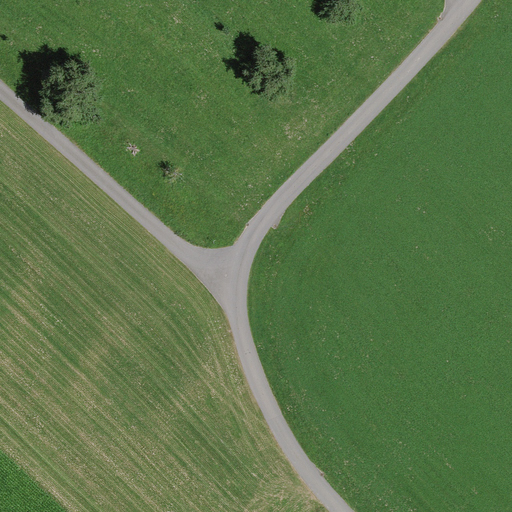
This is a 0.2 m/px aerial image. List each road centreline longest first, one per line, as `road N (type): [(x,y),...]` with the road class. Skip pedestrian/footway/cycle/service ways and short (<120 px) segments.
road 1 (unclassified): [(342,511),(266,404),(246,356),(233,285),(274,210),(470,0)]
road 2 (track): [(233,285),(0,88)]
